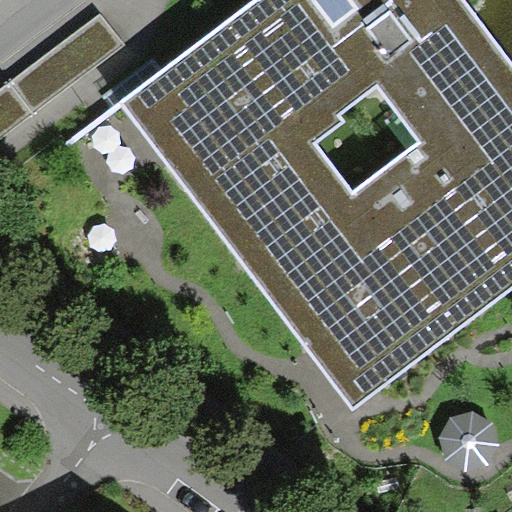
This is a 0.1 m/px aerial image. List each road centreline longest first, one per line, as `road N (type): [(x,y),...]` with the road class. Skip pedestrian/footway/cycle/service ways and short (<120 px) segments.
road 1 (residential): [(105,424),(216,511)]
road 2 (residential): [(0,342),(105,424)]
